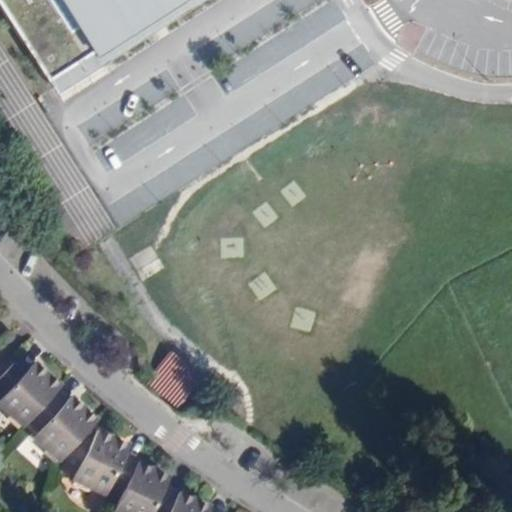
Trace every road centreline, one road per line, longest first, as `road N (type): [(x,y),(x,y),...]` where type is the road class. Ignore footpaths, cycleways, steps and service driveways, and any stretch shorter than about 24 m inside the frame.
road 1 (residential): [(264,511),(0,277)]
road 2 (residential): [(392,66),(487,92),(511,91)]
